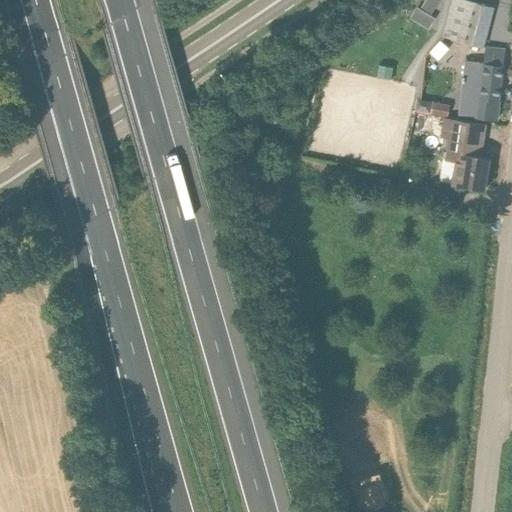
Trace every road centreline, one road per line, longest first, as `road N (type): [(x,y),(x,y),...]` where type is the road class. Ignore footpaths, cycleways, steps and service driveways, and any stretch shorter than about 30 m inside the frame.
road 1 (motorway): [(262,511),(119,0)]
road 2 (motorway): [(34,0),(175,511)]
road 3 (secondary): [(0,186),(276,0)]
road 4 (unclassified): [(482,511),(511,258)]
